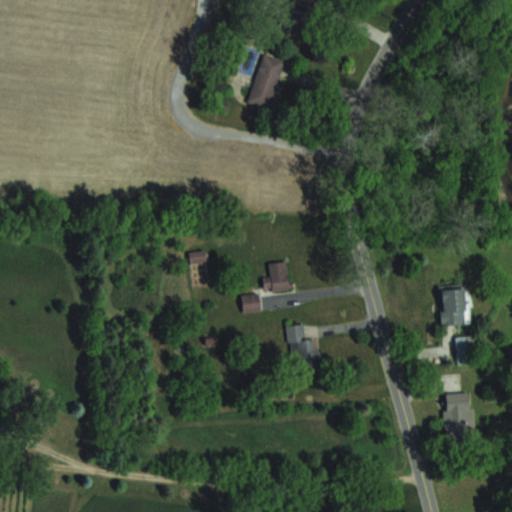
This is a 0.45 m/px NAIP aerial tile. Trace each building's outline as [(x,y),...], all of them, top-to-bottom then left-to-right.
[(293,0),(280,24),(298,34),(315,0),(293,0)] [(246,101),(268,109),(285,60),(263,53),(246,101)] [(191,261),(204,259),(203,251),(190,253),(191,261)] [(291,285),(284,260),(267,265),(270,274),(261,277),(265,293),(291,285)] [(440,325),(467,325),(466,288),(439,289),(440,325)] [(242,310),(259,309),(259,292),(241,293),(242,310)] [(319,367),(316,338),(304,339),(303,323),(287,325),(291,370),(319,367)] [(475,364),(475,336),(456,336),(456,364),(475,364)] [(443,393),(444,440),(473,439),(472,391),(443,393)]
